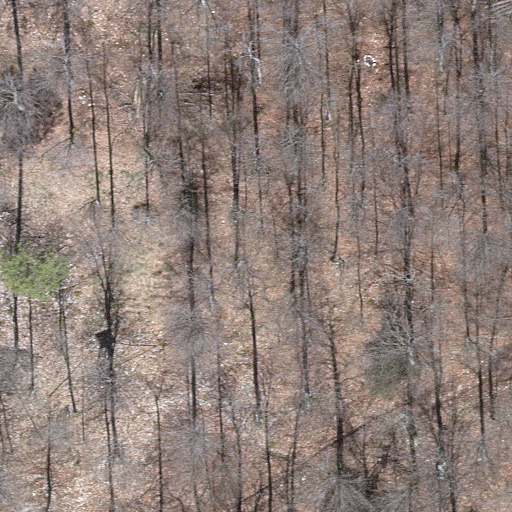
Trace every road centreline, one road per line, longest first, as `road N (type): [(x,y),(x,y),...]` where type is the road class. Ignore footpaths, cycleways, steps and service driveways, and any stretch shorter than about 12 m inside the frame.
road 1 (track): [(423,0),(206,56),(4,63)]
road 2 (track): [(511,353),(226,511)]
